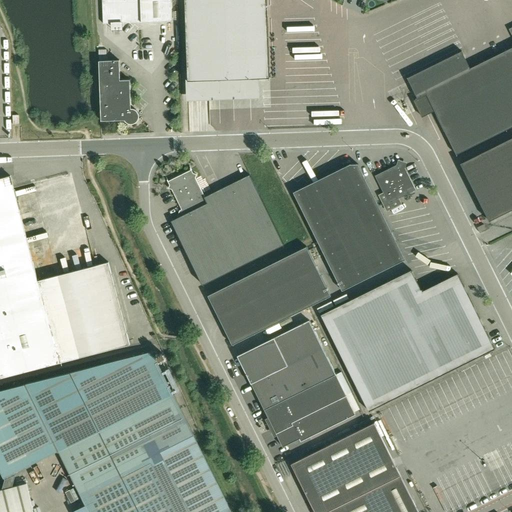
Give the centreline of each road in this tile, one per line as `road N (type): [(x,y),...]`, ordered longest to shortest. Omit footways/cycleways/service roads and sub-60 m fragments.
road 1 (unclassified): [(511,322),(431,157),(412,141),(143,145)]
road 2 (unclassified): [(287,511),(151,233),(143,145)]
road 3 (unclassified): [(143,145),(0,150)]
